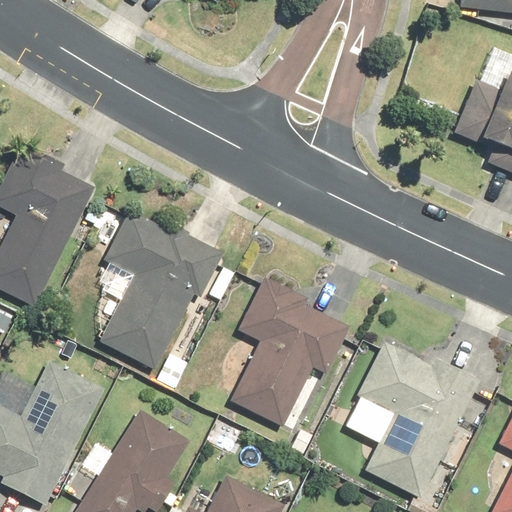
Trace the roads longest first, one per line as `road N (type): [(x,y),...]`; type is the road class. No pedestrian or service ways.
road 1 (tertiary): [(251,151),(0,3)]
road 2 (tertiary): [(511,279),(303,176)]
road 3 (residential): [(354,0),(303,176)]
road 4 (residential): [(251,151),(343,0)]
